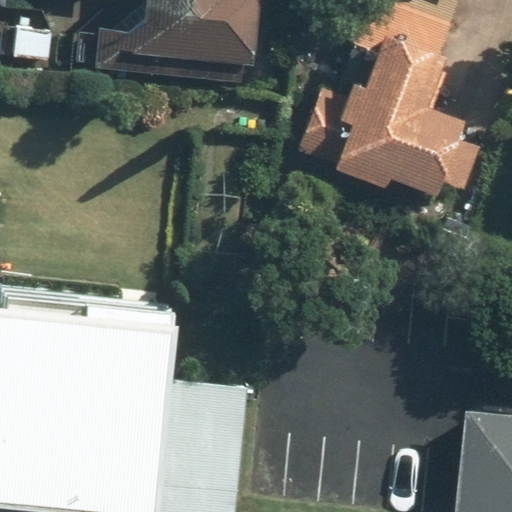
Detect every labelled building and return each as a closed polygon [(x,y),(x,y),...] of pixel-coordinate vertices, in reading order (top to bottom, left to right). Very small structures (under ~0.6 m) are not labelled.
[(112,0),(111,30),(78,29),(76,65),(109,67),(109,76),(223,81),(240,82),(241,67),(248,67),(251,0),(112,0)] [(458,124),(415,109),(454,0),(452,0),(391,0),(359,89),(345,84),(341,95),(321,88),(298,150),(333,163),(330,173),(376,189),(380,179),(428,196),(434,180),(460,189),(475,148),(453,140),(458,124)] [(49,25),(0,23),(0,57),(47,60),(49,25)] [(238,511),(250,371),(154,363),(159,309),(0,295),(0,482),(144,494),(142,511),(238,511)] [(511,511),(511,397),(480,394),(468,505),(466,511),(511,511)]
